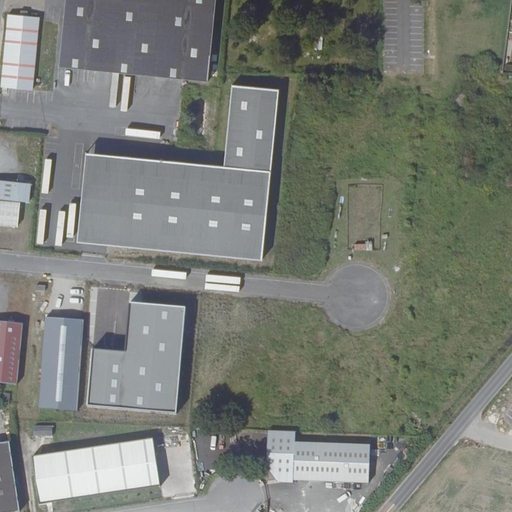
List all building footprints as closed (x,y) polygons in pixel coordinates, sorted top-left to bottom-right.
[(217,0),(66,0),(59,66),(208,82),(217,0)] [(10,16),(2,88),(33,92),(42,20),(30,19),(21,18),(10,16)] [(262,261),(279,90),(232,86),(224,168),(86,154),(77,243),(262,261)] [(30,183),(0,179),(0,199),(27,202),(30,183)] [(0,225),(17,227),(19,203),(0,201),(0,225)] [(371,242),(354,243),(355,251),(372,250),(371,242)] [(176,412),(185,306),(131,302),(127,352),(92,349),(87,405),(176,412)] [(83,320),(45,317),(39,408),(77,411),(83,320)] [(22,323),(0,320),(0,382),(16,384),(22,323)] [(53,425),(34,426),(34,437),(53,436),(53,425)] [(295,432),(269,431),(267,464),(278,482),(293,483),(293,480),(368,483),(369,445),(295,443),(295,432)] [(159,484),(152,438),(33,456),(40,502),(159,484)] [(0,511),(13,509),(1,441),(0,441),(0,511)]
